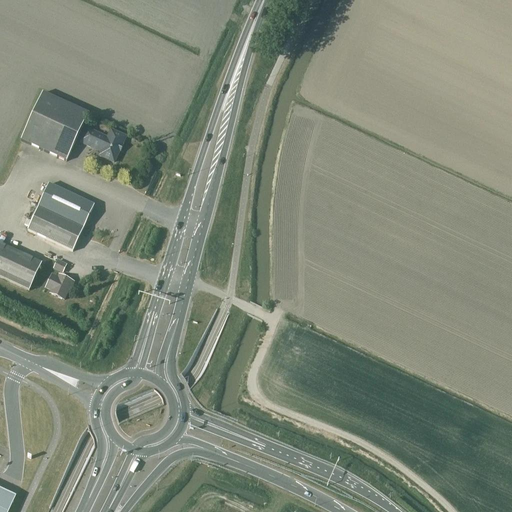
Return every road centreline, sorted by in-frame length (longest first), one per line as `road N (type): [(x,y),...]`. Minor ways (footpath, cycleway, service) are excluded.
road 1 (track): [(267,317),(254,378),(270,401),(370,440),(456,511)]
road 2 (secondary): [(181,307),(228,127),(228,93)]
road 3 (secondary): [(228,93),(209,128),(157,300)]
road 4 (unknown): [(11,205),(4,221),(10,232),(103,266),(124,200)]
road 5 (trunk): [(393,511),(345,481),(260,445)]
road 6 (trunk): [(122,511),(183,452),(234,460)]
road 7 (unknown): [(124,200),(41,177),(24,184),(11,205)]
